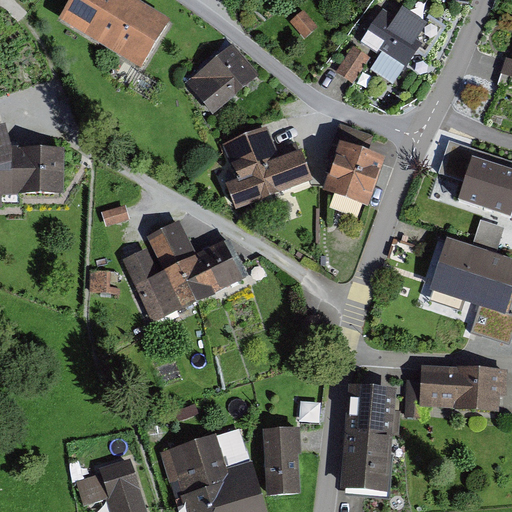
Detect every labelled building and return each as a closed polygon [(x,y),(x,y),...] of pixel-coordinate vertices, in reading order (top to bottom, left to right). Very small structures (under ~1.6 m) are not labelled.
[(172,25),(130,0),(73,0),(62,19),(146,69),(172,25)] [(386,11),(365,43),(408,70),(433,31),(405,13),(400,20),(386,11)] [(308,13),(297,23),(310,37),(321,27),(308,13)] [(237,46),(189,85),(214,116),(262,76),(237,46)] [(375,58),(357,47),(341,73),(358,84),(375,58)] [(511,60),(503,83),(511,85),(511,60)] [(0,208),(5,209),(5,195),(68,195),(67,150),(12,150),(11,126),(0,128),(0,208)] [(379,138),(343,126),(331,158),(337,160),(325,193),(371,209),(388,160),(373,154),(379,138)] [(270,128),(227,145),(242,181),(228,187),(238,211),(314,180),(299,144),(280,152),(270,128)] [(511,171),(475,159),(461,202),(511,217),(511,171)] [(449,177),(445,196),(461,200),(466,180),(449,177)] [(130,207),(106,214),(111,228),(134,220),(130,207)] [(477,244),(500,251),(507,225),(484,219),(477,244)] [(185,224),(153,240),(168,270),(164,272),(174,293),(208,277),(216,295),(249,280),(230,242),(201,256),(185,224)] [(511,259),(450,239),(433,292),(483,308),(508,316),(511,303),(511,259)] [(127,261),(156,322),(216,295),(208,277),(174,293),(164,272),(160,274),(150,251),(127,261)] [(117,274),(99,273),(98,292),(116,293),(117,274)] [(483,308),(475,333),(511,345),(511,303),(508,316),(483,308)] [(326,317),(308,319),(310,347),(328,345),(326,317)] [(511,373),(426,372),(426,382),(412,382),(412,420),(428,420),(429,413),(504,414),(504,398),(511,398),(511,373)] [(402,395),(357,392),(353,444),(398,447),(402,395)] [(303,430),(267,432),(271,500),(304,498),(302,456),(304,456),(303,430)] [(179,499),(183,511),(229,511),(218,476),(214,464),(249,453),(242,431),(169,454),(177,480),(182,479),(187,497),(179,499)] [(353,444),(349,494),(395,497),(398,447),(353,444)] [(150,511),(138,462),(103,471),(105,475),(87,480),(95,507),(112,502),(114,511),(150,511)] [(261,485),(254,464),(218,476),(229,511),(262,511),(255,487),(261,485)]
